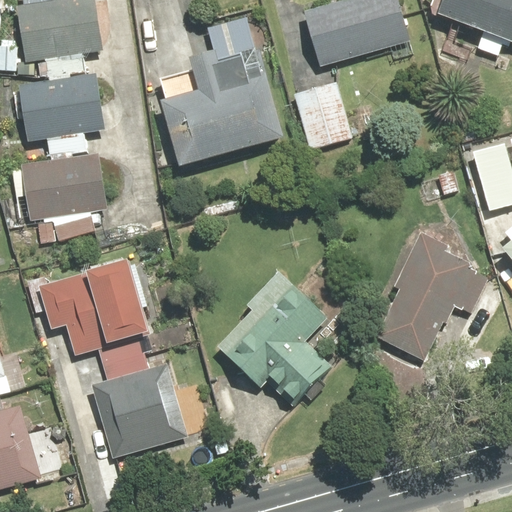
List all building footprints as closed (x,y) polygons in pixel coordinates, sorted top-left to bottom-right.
[(93,0),(13,12),(21,67),(101,55),(93,0)] [(395,0),(358,0),(300,17),(317,72),(409,45),(395,0)] [(511,0),(439,0),(432,21),(511,49),(511,0)] [(280,143),(245,22),(203,34),(211,58),(183,66),(192,97),(155,108),(174,174),(280,143)] [(94,79),(15,91),(23,147),(102,135),(94,79)] [(336,88),(289,100),(303,155),(350,143),(336,88)] [(475,151),(493,207),(511,201),(511,152),(509,154),(505,141),(475,151)] [(98,159),(19,170),(26,224),(105,213),(98,159)] [(391,293),(395,295),(374,343),(427,367),(452,311),(469,319),(486,282),(466,273),(467,268),(444,257),(447,252),(416,237),(411,248),(395,284),(391,293)] [(511,243),(496,257),(511,276),(511,243)] [(127,267),(34,293),(47,335),(63,331),(71,361),(96,354),(105,385),(88,390),(109,463),(187,441),(166,368),(148,374),(139,342),(148,340),(127,267)] [(336,367),(308,342),(329,319),(278,275),(207,356),(255,397),(266,385),(295,412),(336,367)] [(0,374),(0,493),(38,483),(18,411),(1,415),(0,412),(0,381),(2,381),(0,374)]
